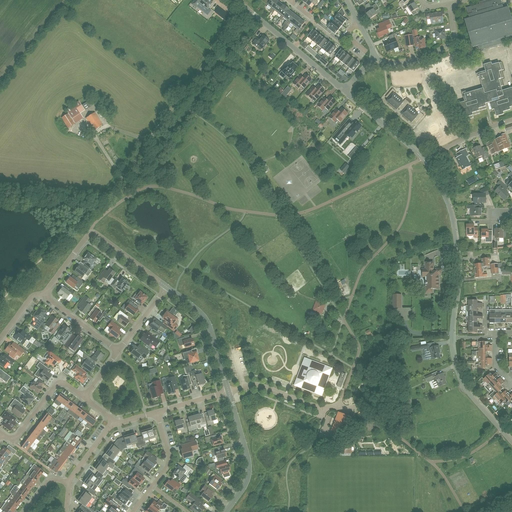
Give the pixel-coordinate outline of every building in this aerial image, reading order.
[(213,3),(208,0),(200,0),(195,0),(191,5),(196,8),(198,7),(208,14),(210,11),(208,9),(213,3)] [(271,12),(279,2),(276,0),(266,0),(264,3),(271,8),(269,11),(271,12)] [(408,1),(409,0),(402,0),(403,0),(399,3),(399,4),(402,8),(410,3),(408,1)] [(503,9),(501,1),(500,0),(492,0),(479,4),(477,5),(478,5),(466,8),(469,19),(465,20),(473,47),(477,46),(479,51),(505,43),(511,40),(511,38),(511,36),(511,35),(511,20),(508,8),(508,7),(503,9)] [(278,14),(284,6),(282,5),(282,4),(279,2),(271,12),(272,14),(275,11),(278,14)] [(411,13),(418,8),(414,3),(411,5),(410,3),(402,8),(404,10),(407,7),(411,13)] [(377,15),(375,12),(378,10),(379,8),(376,4),(371,7),(368,9),(369,12),(366,14),(370,19),(377,15)] [(283,18),(289,10),(290,10),(284,6),(278,14),(281,16),(277,22),(279,23),(281,21),(283,18)] [(230,16),(219,8),(215,13),(226,21),(230,16)] [(346,20),(342,17),(345,14),(342,8),(337,14),(339,15),(335,19),(342,25),(346,20)] [(286,25),(295,14),(291,11),(291,12),(289,10),(283,18),(286,20),(284,23),(282,25),(284,27),(286,25)] [(443,21),(442,15),(444,15),(444,12),(426,14),(427,20),(430,19),(431,24),(439,23),(439,22),(443,21)] [(294,26),(299,19),(298,17),(295,14),(286,25),(288,26),(290,23),(294,26)] [(305,22),(302,19),(301,20),(299,19),(294,26),(297,29),(295,32),(299,35),(304,29),(302,27),(305,22)] [(339,30),(342,25),(335,19),(331,24),(339,30)] [(392,27),(389,20),(383,23),(384,26),(380,28),(381,29),(377,30),(378,33),(377,33),(379,38),(383,36),(383,35),(389,33),(387,29),(388,29),(392,27)] [(327,27),(320,21),(317,24),(324,30),(327,27)] [(339,30),(331,24),(328,28),(327,27),(324,30),(330,34),(332,32),(335,35),(339,30)] [(438,26),(428,28),(429,32),(435,31),(436,40),(446,38),(444,29),(439,30),(438,26)] [(312,41),(318,34),(313,30),(307,37),(312,41)] [(317,45),(322,37),(318,34),(312,41),(317,45)] [(398,47),(393,34),(388,36),(390,40),(384,43),(387,51),(398,47)] [(262,49),(269,40),(269,39),(267,37),(266,38),(263,35),(259,40),(257,38),(252,44),(257,47),(258,46),(262,49)] [(412,35),(405,36),(406,47),(414,46),(412,35)] [(321,48),(327,41),(322,37),(317,45),(321,48)] [(419,49),(425,48),(424,39),(420,40),(420,37),(414,37),(415,43),(418,42),(419,49)] [(326,52),(332,45),(327,41),(321,48),(326,52)] [(336,48),(332,45),(326,52),(331,56),(336,48)] [(340,61),(346,53),(341,50),(335,57),(340,61)] [(344,64),(350,57),(346,53),(340,61),(344,64)] [(322,57),(319,61),(325,66),(328,63),(322,57)] [(349,68),(355,61),(350,57),(344,64),(349,68)] [(354,72),(360,64),(355,61),(349,68),(354,72)] [(511,77),(511,87),(502,91),(501,89),(501,86),(503,86),(501,79),(503,78),(501,71),(504,70),(502,62),(497,64),(496,61),(484,65),(485,71),(476,74),(477,77),(479,77),(483,89),(466,94),(465,92),(463,93),(466,102),(458,104),(462,116),(464,116),(466,120),(474,118),(473,116),(480,114),(479,111),(487,109),(485,104),(489,103),(491,110),(494,109),(495,112),(496,117),(504,114),(503,112),(510,110),(510,107),(511,106),(511,77)] [(297,67),(293,63),(291,65),(290,65),(287,68),(286,67),(281,72),(285,76),(286,75),(289,78),(296,70),(295,69),(297,67)] [(311,79),(306,74),(303,78),(300,76),(293,84),(298,88),(300,85),(304,88),(311,79)] [(317,99),(324,90),(319,85),(316,89),(313,87),(306,95),(311,99),(313,96),(317,99)] [(286,100),(287,97),(286,96),(292,90),(288,87),(281,95),(286,100)] [(394,93),(395,91),(393,89),(385,97),(388,100),(386,102),(388,104),(388,105),(393,109),(394,108),(396,110),(399,108),(403,112),(401,114),(403,116),(403,117),(408,122),(409,121),(411,123),(413,121),(416,123),(423,115),(420,112),(418,115),(408,106),(410,104),(412,102),(407,98),(405,100),(403,102),(394,93)] [(328,110),(336,101),(330,97),(327,100),(324,98),(317,106),(322,110),(325,108),(328,110)] [(66,109),(75,123),(83,118),(80,113),(91,107),(88,101),(81,105),(79,101),(66,109)] [(340,122),(348,113),(342,108),(339,112),(336,109),(329,118),(334,122),(337,119),(340,122)] [(74,123),(68,113),(61,117),(68,128),(74,123)] [(94,131),(103,125),(95,113),(86,118),(94,131)] [(357,123),(356,124),(349,119),(333,138),(340,144),(347,136),(352,140),(357,134),(356,133),(357,133),(361,127),(360,126),(361,125),(358,123),(357,124),(357,123)] [(510,147),(504,134),(501,135),(501,137),(495,140),(499,151),(510,147)] [(499,151),(495,140),(487,143),(492,154),(499,151)] [(483,153),(480,146),(473,149),(477,158),(482,156),(484,160),(489,158),(487,152),(483,153)] [(463,170),(470,166),(465,157),(468,155),(465,149),(458,153),(460,157),(456,159),(458,163),(459,163),(463,170)] [(344,173),(349,166),(346,164),(340,170),(344,173)] [(495,191),(504,200),(509,195),(505,191),(508,189),(500,181),(497,184),(500,187),(495,191)] [(473,202),(485,202),(485,196),(489,194),(487,188),(481,191),(481,194),(473,194),(473,202)] [(466,216),(481,216),(481,208),(478,208),(478,205),(466,205),(466,208),(470,208),(470,216),(466,216)] [(474,236),(474,238),(478,238),(478,229),(474,229),(474,224),(466,224),(466,236),(474,236)] [(485,242),(492,242),(492,235),(488,235),(488,229),(481,229),(481,238),(485,238),(485,242)] [(495,238),(495,242),(498,242),(499,242),(499,238),(503,238),(503,229),(495,229),(495,238)] [(86,265),(91,269),(95,264),(94,263),(94,262),(96,259),(88,253),(83,259),(85,260),(83,263),(86,265)] [(481,259),(482,264),(474,264),(475,271),(483,270),(487,270),(486,268),(490,267),(489,258),(481,259)] [(425,263),(425,269),(422,269),(422,277),(427,277),(427,283),(425,283),(425,293),(432,293),(432,289),(438,289),(438,274),(438,272),(436,272),(433,272),(433,263),(425,263)] [(410,269),(406,269),(406,264),(399,264),(400,275),(411,274),(410,269)] [(88,277),(92,271),(83,265),(81,268),(78,265),(76,268),(74,272),(82,278),(84,275),(88,277)] [(98,279),(98,280),(99,281),(100,280),(103,283),(106,279),(108,281),(107,283),(110,285),(114,280),(111,277),(115,273),(109,269),(104,276),(102,274),(98,279)] [(83,283),(77,278),(74,281),(70,277),(69,278),(68,278),(67,280),(67,281),(66,283),(73,288),(77,291),(79,288),(83,283)] [(114,280),(110,285),(115,289),(116,287),(121,291),(122,290),(124,292),(130,284),(127,283),(125,281),(125,280),(123,279),(122,279),(122,278),(119,282),(115,279),(114,280)] [(73,295),(74,293),(68,288),(66,291),(62,288),(60,288),(59,290),(59,291),(58,293),(60,295),(60,296),(63,298),(66,299),(70,294),(73,295)] [(142,304),(147,297),(140,292),(133,302),(137,305),(138,304),(139,305),(140,303),(142,304)] [(401,308),(401,295),(393,295),(393,308),(401,308)] [(79,310),(79,311),(80,311),(80,312),(81,313),(82,313),(84,315),(90,307),(87,304),(90,300),(85,296),(80,302),(78,306),(80,308),(79,310)] [(136,309),(137,307),(128,300),(125,305),(127,307),(125,310),(133,316),(135,313),(136,314),(138,311),(136,310),(136,309)] [(325,305),(316,301),(313,310),(322,314),(325,305)] [(103,317),(101,315),(102,315),(96,311),(98,308),(95,306),(91,311),(94,313),(90,319),(95,323),(98,320),(99,322),(103,317)] [(33,322),(31,325),(34,327),(33,328),(37,331),(45,320),(42,318),(46,312),(40,307),(36,312),(35,312),(34,314),(34,315),(33,317),(32,318),(33,322)] [(123,318),(125,315),(120,311),(117,314),(119,315),(115,320),(125,327),(129,322),(123,318)] [(169,314),(169,313),(166,311),(164,314),(164,315),(162,318),(165,321),(163,323),(173,331),(177,326),(174,323),(177,320),(169,314)] [(50,329),(49,331),(52,334),(57,328),(59,325),(56,323),(58,321),(52,316),(45,325),(50,329)] [(163,333),(167,327),(157,320),(156,323),(155,324),(153,322),(151,323),(150,323),(150,325),(149,326),(150,327),(151,329),(152,330),(154,330),(156,332),(158,329),(163,333)] [(121,333),(115,328),(117,325),(111,321),(107,327),(111,330),(109,333),(109,334),(109,335),(112,337),(113,336),(116,338),(121,333)] [(58,333),(61,336),(61,338),(59,341),(64,345),(71,336),(67,332),(69,329),(64,325),(58,333)] [(35,340),(32,337),(23,330),(19,334),(18,333),(14,339),(22,345),(24,346),(28,349),(32,344),(35,340)] [(159,342),(157,340),(147,332),(145,335),(143,334),(141,337),(142,337),(140,340),(147,346),(150,343),(155,347),(159,342)] [(83,340),(77,336),(73,341),(70,339),(64,347),(67,349),(69,348),(74,352),(83,340)] [(192,340),(192,339),(185,341),(184,338),(178,339),(180,346),(184,345),(185,348),(194,345),(193,343),(194,342),(194,341),(194,340),(193,340),(192,340)] [(15,348),(9,344),(9,345),(8,345),(7,345),(6,346),(7,347),(7,348),(5,350),(12,355),(12,356),(13,356),(14,355),(15,353),(20,356),(24,351),(17,345),(15,348)] [(148,353),(139,346),(137,348),(134,346),(130,352),(133,355),(133,356),(136,358),(137,358),(138,359),(140,356),(144,358),(148,353)] [(440,358),(438,350),(439,350),(439,346),(428,348),(424,349),(425,355),(428,354),(428,359),(432,359),(440,358)] [(198,361),(196,352),(192,353),(191,350),(183,352),(182,353),(184,359),(188,358),(190,363),(198,361)] [(99,361),(103,355),(97,351),(93,356),(92,356),(91,358),(96,362),(98,360),(99,361)] [(50,364),(53,367),(57,362),(59,364),(61,360),(50,352),(47,355),(46,355),(44,358),(44,359),(46,360),(44,363),(48,366),(50,364)] [(89,362),(92,359),(86,355),(83,353),(83,359),(82,365),(82,366),(91,372),(95,366),(89,362)] [(5,355),(3,357),(1,356),(0,357),(0,365),(3,368),(7,362),(11,365),(14,361),(8,357),(5,355)] [(321,395),(331,369),(305,359),(295,385),(321,395)] [(47,381),(51,375),(46,371),(48,369),(39,362),(36,366),(39,368),(34,375),(38,378),(39,376),(43,380),(44,379),(47,381)] [(87,378),(81,374),(83,370),(76,365),(71,370),(76,374),(74,377),(82,383),(87,378)] [(205,384),(202,373),(196,375),(195,371),(191,372),(190,366),(188,367),(193,385),(197,384),(198,386),(205,384)] [(0,373),(0,378),(6,383),(10,377),(2,371),(0,373)] [(341,388),(346,374),(342,373),(337,386),(341,388)] [(436,379),(432,381),(436,388),(439,387),(447,384),(444,378),(445,377),(443,373),(435,377),(436,379)] [(495,378),(498,375),(496,373),(493,376),(490,373),(483,379),(482,378),(478,381),(481,385),(483,383),(484,384),(486,382),(488,384),(495,378)] [(191,383),(189,375),(183,376),(182,380),(180,380),(183,390),(189,389),(188,385),(189,384),(191,383)] [(177,389),(176,384),(174,377),(168,378),(168,377),(161,379),(163,386),(165,391),(167,391),(168,395),(171,394),(172,395),(174,394),(174,393),(175,393),(174,390),(177,389)] [(40,387),(43,383),(36,378),(33,381),(34,382),(29,388),(37,394),(42,388),(40,387)] [(492,389),(502,380),(500,378),(497,381),(495,378),(488,384),(486,386),(489,389),(490,387),(492,389)] [(153,387),(149,389),(150,390),(149,390),(150,394),(151,394),(152,398),(153,398),(153,399),(154,399),(154,400),(155,400),(156,400),(157,399),(157,398),(157,397),(158,397),(158,396),(160,395),(160,394),(163,393),(162,388),(159,380),(152,383),(153,387)] [(500,391),(503,388),(501,385),(504,382),(502,380),(492,389),(494,391),(489,396),(491,399),(500,391)] [(28,406),(34,399),(30,396),(32,393),(23,387),(19,391),(24,395),(21,400),(28,406)] [(499,400),(508,393),(506,391),(502,393),(500,391),(491,399),(494,401),(496,400),(498,402),(499,401),(499,400)] [(507,403),(507,402),(511,397),(511,393),(510,395),(508,393),(499,400),(499,401),(498,402),(500,405),(503,402),(505,404),(507,403)] [(70,400),(63,395),(63,396),(60,394),(53,403),(58,406),(61,403),(65,406),(70,400)] [(15,399),(9,406),(13,409),(11,412),(19,418),(24,411),(20,408),(22,405),(15,399)] [(78,408),(75,406),(76,405),(70,400),(65,406),(69,409),(67,413),(72,416),(78,408)] [(88,414),(81,409),(81,410),(78,408),(72,416),(76,420),(79,417),(83,420),(88,414)] [(213,410),(207,412),(208,417),(206,418),(208,425),(213,424),(214,424),(218,423),(218,422),(217,419),(216,420),(213,410)] [(12,417),(6,412),(2,417),(5,420),(2,425),(10,431),(15,423),(10,419),(12,417)] [(345,436),(352,417),(338,412),(333,426),(331,431),(345,436)] [(55,420),(47,414),(45,416),(44,416),(39,421),(45,426),(48,422),(52,425),(55,420)] [(93,419),(94,418),(88,414),(83,420),(87,423),(85,426),(90,430),(96,421),(93,419)] [(201,419),(199,414),(194,416),(197,428),(197,429),(201,428),(201,427),(206,426),(204,418),(201,419)] [(197,428),(194,416),(188,418),(189,423),(186,423),(189,431),(197,428)] [(174,421),(177,431),(180,430),(181,433),(187,431),(185,424),(182,425),(180,420),(174,421)] [(42,430),(45,426),(39,421),(35,427),(36,428),(34,431),(42,437),(46,433),(42,430)] [(156,436),(155,431),(153,431),(152,431),(153,430),(152,427),(149,428),(150,429),(146,430),(149,440),(156,438),(155,436),(156,436)] [(149,440),(146,430),(142,431),(142,430),(140,431),(141,434),(142,437),(139,438),(141,445),(142,447),(145,446),(144,443),(145,442),(145,441),(149,440)] [(42,437),(34,431),(32,433),(31,432),(27,438),(33,443),(36,439),(39,441),(42,437)] [(79,442),(81,440),(73,433),(66,442),(69,444),(70,444),(76,449),(80,443),(79,442)] [(141,445),(139,438),(136,438),(135,435),(134,433),(129,435),(132,445),(136,444),(138,448),(139,448),(140,448),(142,447),(141,445)] [(132,445),(129,435),(123,436),(125,442),(119,444),(123,449),(127,448),(126,447),(132,445)] [(221,437),(213,439),(212,436),(204,438),(206,444),(210,443),(210,444),(212,443),(213,446),(222,443),(222,441),(222,440),(222,438),(221,438),(221,437)] [(30,447),(33,443),(27,438),(22,444),(23,445),(21,448),(30,454),(33,449),(30,447)] [(198,449),(196,441),(181,446),(182,450),(180,450),(183,459),(192,456),(191,451),(198,449)] [(71,455),(76,449),(70,444),(69,444),(66,442),(60,450),(68,457),(70,454),(71,455)] [(117,456),(120,451),(121,452),(123,449),(119,444),(116,448),(112,445),(108,450),(117,456)] [(7,456),(10,452),(7,450),(3,447),(0,451),(0,456),(7,462),(10,458),(7,456)] [(226,453),(225,453),(224,450),(218,452),(217,449),(212,450),(214,456),(216,455),(217,459),(226,456),(226,455),(227,455),(226,453)] [(66,459),(68,457),(60,450),(57,455),(60,457),(57,461),(63,466),(67,460),(66,459)] [(113,461),(117,456),(108,450),(105,454),(109,458),(107,460),(112,464),(113,464),(115,462),(113,461)] [(155,464),(156,463),(150,458),(152,456),(147,452),(143,457),(141,460),(142,461),(145,462),(152,467),(151,468),(152,468),(153,468),(154,468),(156,465),(156,464),(155,464)] [(59,472),(63,466),(57,461),(54,458),(47,467),(56,473),(58,471),(59,472)] [(110,466),(112,464),(107,460),(105,463),(101,459),(97,464),(106,470),(109,466),(110,466)] [(225,460),(215,463),(216,468),(218,469),(219,469),(220,473),(223,473),(224,478),(229,476),(228,471),(230,470),(228,464),(227,465),(225,460)] [(152,467),(145,462),(142,461),(140,464),(137,462),(134,467),(135,467),(140,471),(142,469),(148,473),(151,468),(152,467)] [(102,475),(106,470),(97,464),(94,469),(98,472),(96,474),(101,478),(102,478),(103,476),(102,475)] [(191,469),(185,465),(182,469),(178,467),(177,467),(176,467),(176,468),(175,468),(175,469),(176,470),(173,474),(179,479),(178,480),(182,483),(187,477),(185,476),(191,469)] [(32,481),(35,483),(44,472),(37,466),(34,470),(31,468),(28,472),(26,476),(32,481)] [(144,479),(139,475),(141,472),(140,471),(135,467),(131,473),(135,476),(133,478),(140,483),(139,484),(140,484),(144,479)] [(103,479),(102,478),(101,478),(96,474),(94,477),(90,474),(87,478),(97,487),(101,482),(103,479)] [(221,484),(216,480),(218,478),(213,474),(210,477),(210,479),(212,480),(208,485),(215,490),(216,489),(217,490),(219,488),(220,488),(221,486),(221,485),(221,484)] [(30,483),(32,481),(26,476),(23,479),(26,481),(23,485),(30,490),(33,485),(30,483)] [(94,491),(97,487),(87,478),(83,483),(89,487),(87,490),(89,491),(94,495),(96,493),(94,491)] [(140,483),(133,478),(132,478),(130,480),(128,479),(128,480),(125,478),(124,480),(123,479),(121,482),(128,487),(130,484),(136,489),(139,484),(140,483)] [(164,486),(172,492),(175,488),(177,490),(180,486),(172,479),(170,482),(168,480),(164,486)] [(104,492),(110,485),(107,483),(102,490),(104,492)] [(30,490),(23,485),(20,488),(17,486),(16,486),(15,486),(12,489),(24,498),(26,495),(26,496),(30,490)] [(212,496),(209,493),(211,490),(205,485),(200,491),(203,493),(201,496),(208,502),(212,496)] [(132,495),(127,492),(129,489),(124,486),(121,491),(123,492),(121,495),(128,500),(132,495)] [(18,505),(24,498),(12,489),(10,491),(11,494),(12,494),(14,496),(11,500),(18,505)] [(89,502),(94,495),(89,491),(87,494),(84,491),(80,496),(89,502)] [(121,495),(118,492),(113,500),(117,503),(119,501),(124,504),(128,500),(121,495)] [(204,508),(201,506),(203,503),(190,493),(186,499),(193,504),(191,507),(197,511),(199,511),(201,510),(202,510),(204,508)] [(86,506),(89,502),(80,496),(77,501),(87,508),(85,511),(86,511),(91,511),(92,511),(88,509),(89,508),(86,506)] [(119,511),(120,511),(115,507),(117,504),(108,497),(104,503),(111,508),(109,511),(110,511),(119,511)] [(11,511),(13,511),(18,505),(11,500),(8,504),(6,502),(3,506),(10,511),(11,511)] [(164,503),(163,504),(158,501),(157,503),(153,500),(151,503),(152,504),(150,507),(157,511),(159,509),(160,510),(165,509),(167,506),(164,503)]
